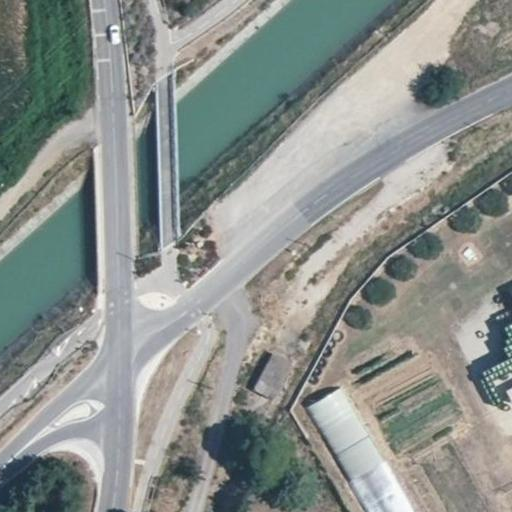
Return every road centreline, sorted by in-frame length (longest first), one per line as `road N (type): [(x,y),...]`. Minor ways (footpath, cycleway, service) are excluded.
road 1 (tertiary): [(120,357),(331,194),(462,110),(511,92)]
road 2 (tertiary): [(120,357),(112,129),(98,0)]
road 3 (track): [(331,194),(402,48),(456,0)]
road 4 (tertiary): [(0,476),(120,357)]
road 5 (tertiary): [(120,357),(113,511)]
road 6 (track): [(110,110),(69,135),(0,205)]
